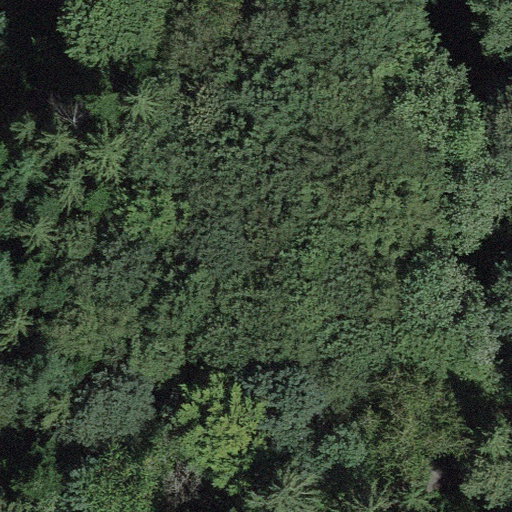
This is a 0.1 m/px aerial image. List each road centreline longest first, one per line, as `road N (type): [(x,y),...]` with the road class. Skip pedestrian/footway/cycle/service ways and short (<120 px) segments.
road 1 (track): [(0,153),(200,0)]
road 2 (track): [(363,511),(511,419)]
road 3 (track): [(19,133),(51,0)]
